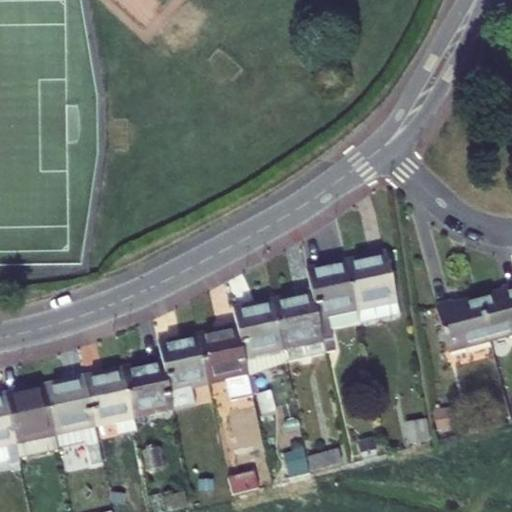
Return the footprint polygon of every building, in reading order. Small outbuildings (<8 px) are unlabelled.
[(390,249),(373,253),(374,258),(349,263),(359,305),(360,309),(363,322),(405,313),(390,249)] [(349,263),(374,258),(373,253),(348,258),(349,263)] [(327,267),(349,263),(348,258),(326,262),(327,267)] [(326,262),(308,266),(314,288),(325,340),(335,337),(330,315),(339,314),(338,309),(359,305),(349,263),(327,267),(326,262)] [(511,286),(502,288),(503,293),(479,300),(490,340),(511,334),(511,286)] [(289,361),(328,353),(325,340),(314,288),(298,291),(299,296),(275,302),(289,361)] [(274,297),(275,302),(299,296),(298,291),(274,297)] [(251,302),(253,307),(275,302),(274,297),(251,302)] [(453,302),(435,307),(442,334),(447,352),(451,351),(490,340),(479,300),(454,306),(453,302)] [(239,323),(251,376),(289,361),(275,302),(253,307),(251,302),(235,305),(239,323)] [(360,309),(359,305),(338,309),(339,314),(360,309)] [(234,399),(255,395),(251,376),(239,323),(224,327),(225,331),(200,336),(209,379),(228,375),(229,380),(234,399)] [(199,331),(200,336),(225,331),(224,327),(199,331)] [(176,336),(177,341),(200,336),(199,331),(176,336)] [(439,335),(449,369),(455,367),(451,351),(447,352),(442,334),(439,335)] [(194,387),(193,383),(209,379),(200,336),(177,341),(176,336),(160,340),(163,357),(175,410),(198,405),(194,387)] [(338,350),(335,337),(325,340),(328,353),(338,350)] [(152,410),(152,415),(175,410),(163,357),(149,360),(150,365),(124,371),(133,414),(152,410)] [(123,366),(124,371),(150,365),(149,360),(123,366)] [(103,376),(124,371),(123,366),(102,371),(103,376)] [(137,430),(134,419),(133,414),(124,371),(103,376),(102,371),(85,374),(96,427),(117,423),(120,435),(137,430)] [(101,464),(104,463),(96,427),(85,374),(69,378),(70,383),(46,388),(60,449),(86,443),(94,483),(104,481),(101,464)] [(211,384),(229,380),(228,375),(209,379),(211,384)] [(46,383),(46,388),(70,383),(69,378),(46,383)] [(193,383),(194,387),(211,384),(209,379),(193,383)] [(24,388),(25,393),(46,388),(46,383),(24,388)] [(60,449),(46,388),(25,393),(24,388),(7,392),(18,446),(26,444),(29,456),(60,449)] [(22,463),(20,458),(18,446),(7,392),(0,393),(0,461),(8,459),(10,465),(22,463)] [(134,419),(152,415),(152,410),(133,414),(134,419)] [(327,421),(333,445),(344,441),(337,418),(327,421)] [(426,418),(408,421),(411,442),(429,438),(426,418)] [(363,450),(377,447),(375,437),(360,441),(363,450)] [(18,446),(20,458),(29,456),(26,444),(18,446)] [(316,470),(342,462),(339,449),(312,456),(316,470)] [(309,457),(287,463),(290,478),(312,473),(309,457)] [(235,493),(260,487),(256,470),(231,476),(235,493)] [(215,479),(200,479),(200,491),(215,489),(215,479)] [(186,491),(166,496),(170,509),(190,504),(186,491)] [(123,503),(125,494),(115,492),(113,501),(123,503)]
